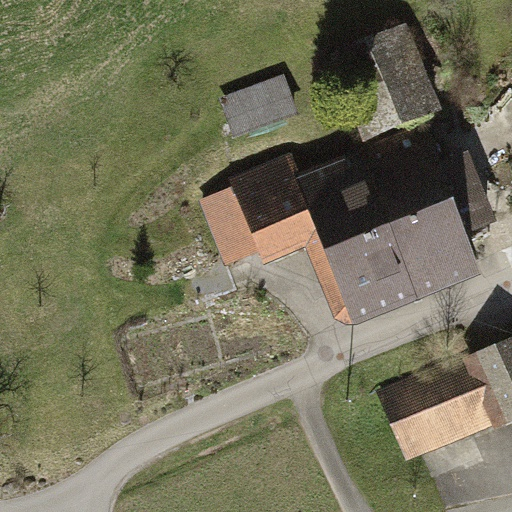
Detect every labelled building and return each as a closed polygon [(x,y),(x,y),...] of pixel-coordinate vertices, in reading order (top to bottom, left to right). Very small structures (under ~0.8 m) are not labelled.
[(345,59),(374,132),(426,112),(397,38),(345,59)] [(294,112),(283,80),(226,101),(238,133),(294,112)] [(366,169),(412,283),(469,260),(457,230),(478,222),(466,193),(445,201),(423,146),(366,169)] [(314,229),(300,193),(288,162),(236,183),(238,187),(202,200),(227,262),(262,248),(263,251),(314,229)] [(347,308),(412,283),(366,169),(300,193),(314,229),(347,308)] [(511,342),(473,359),(497,414),(498,417),(511,410),(511,342)] [(469,425),(497,414),(473,359),(446,371),(469,425)] [(383,462),(469,425),(446,371),(361,406),(383,462)]
